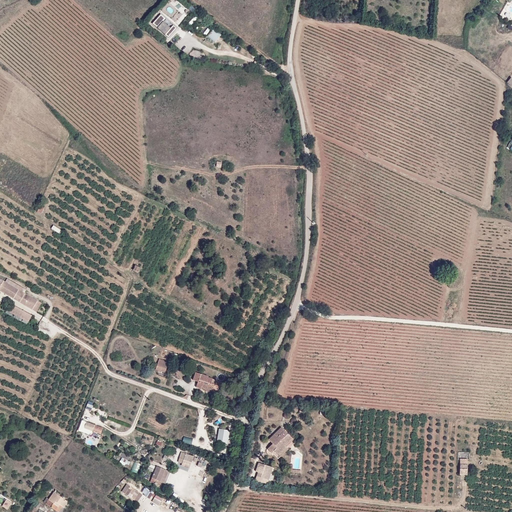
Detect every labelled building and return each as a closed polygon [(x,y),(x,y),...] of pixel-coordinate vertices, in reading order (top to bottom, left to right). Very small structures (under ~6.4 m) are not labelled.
[(164,39),(169,31),(158,22),(153,30),(164,39)] [(219,36),(213,31),(206,39),(213,44),(219,36)] [(189,47),(181,41),(177,46),(185,52),(189,47)] [(0,291),(33,311),(38,302),(38,301),(26,294),(26,296),(12,290),(14,283),(8,280),(6,283),(0,279),(0,291)] [(27,290),(14,283),(12,290),(26,296),(26,294),(25,294),(27,290)] [(38,302),(33,311),(37,313),(42,304),(38,302)] [(29,323),(33,316),(12,305),(7,312),(29,323)] [(160,363),(157,371),(167,375),(170,366),(160,363)] [(216,393),(220,382),(211,379),(211,378),(197,373),(194,381),(199,383),(197,389),(204,391),(205,389),(216,393)] [(205,389),(204,391),(217,396),(220,389),(226,391),(228,385),(220,382),(216,393),(205,389)] [(99,434),(101,427),(85,421),(84,424),(81,422),(79,428),(82,429),(81,432),(90,435),(91,431),(99,434)] [(267,441),(271,446),(266,451),(270,455),(273,452),(279,459),(286,451),(284,449),(292,442),(280,429),(267,441)] [(225,432),(217,431),(216,438),(218,439),(217,442),(224,443),(225,432)] [(183,454),(181,460),(189,463),(191,457),(183,454)] [(259,465),(255,478),(267,482),(271,469),(259,465)] [(154,467),(149,478),(161,484),(166,472),(154,467)] [(299,472),(291,471),(291,467),(289,467),(288,474),(299,475),(299,472)] [(124,484),(119,492),(131,500),(137,493),(124,484)] [(43,497),(42,499),(47,502),(55,507),(53,510),(56,511),(61,511),(67,502),(50,491),(45,499),(43,497)] [(8,509),(13,501),(8,498),(3,506),(8,509)] [(25,511),(26,511),(31,511),(37,502),(31,499),(25,511)] [(45,505),(53,510),(55,507),(47,502),(45,505)]
